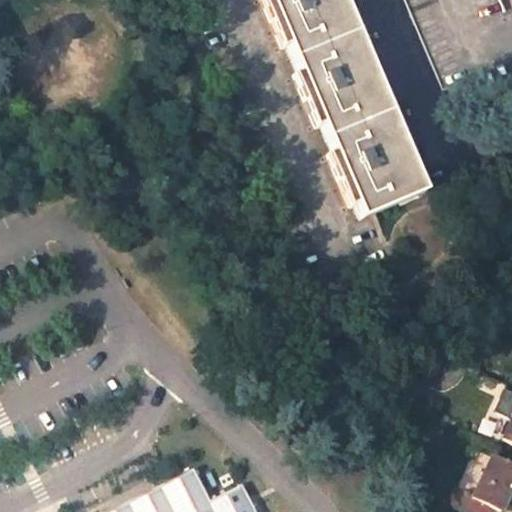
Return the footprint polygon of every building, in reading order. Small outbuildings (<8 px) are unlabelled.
[(264,0),(358,221),(422,195),(338,0),(264,0)] [(403,0),(443,91),(470,79),(436,0),(403,0)] [(511,416),(500,442),(511,447),(511,416)] [(462,511),(464,511),(469,501),(492,511),(498,511),(511,484),(511,467),(490,457),(471,496),(458,490),(454,497),(455,508),(462,511)] [(253,511),(240,485),(208,501),(191,469),(107,511),(253,511)] [(492,511),(469,501),(464,511),(492,511)]
